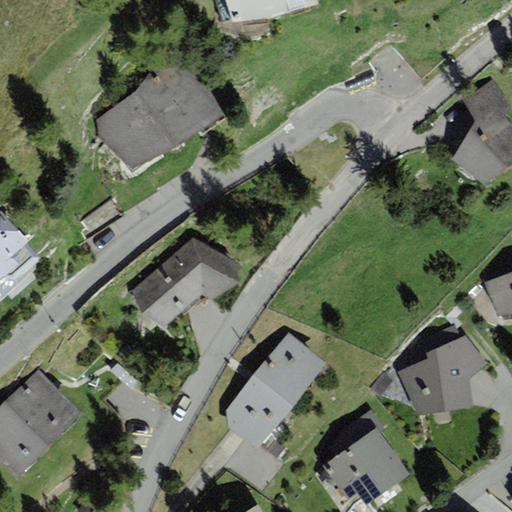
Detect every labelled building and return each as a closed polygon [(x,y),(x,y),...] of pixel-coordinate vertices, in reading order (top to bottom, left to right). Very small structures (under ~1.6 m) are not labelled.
[(268,20),(317,5),(315,0),(225,0),(232,22),(268,20)] [(99,137),(131,175),(223,116),(185,49),(155,66),(137,91),(96,121),(99,137)] [(453,159),(485,185),(511,165),(511,126),(504,115),(511,108),(511,107),(492,80),(463,100),(476,121),(453,159)] [(0,301),(44,262),(0,212),(0,301)] [(193,239),(130,293),(165,328),(202,296),(213,300),(240,283),(235,261),(193,239)] [(511,272),(488,282),(498,318),(511,315),(511,272)] [(488,364),(465,336),(461,338),(455,325),(419,341),(422,361),(398,373),(417,415),(473,408),(469,379),(488,364)] [(326,364),(288,334),(226,411),(227,427),(256,451),(326,364)] [(38,370),(7,402),(49,443),(81,411),(38,370)] [(7,402),(0,409),(0,458),(18,476),(49,443),(7,402)] [(386,430),(371,410),(343,430),(329,448),(335,457),(324,466),(348,500),(358,494),(366,505),(410,474),(380,433),(386,430)]
